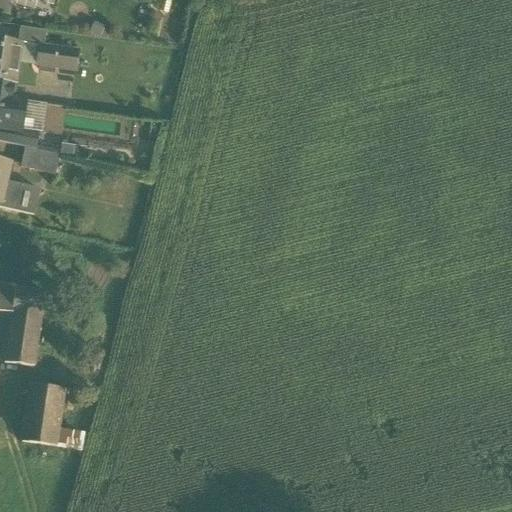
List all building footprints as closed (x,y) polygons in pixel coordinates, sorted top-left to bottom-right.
[(28,0),(36,2),(36,0),(0,0),(0,9),(6,11),(9,0),(28,0)] [(20,44),(43,46),(45,31),(23,28),(20,44)] [(0,83),(14,86),(20,44),(0,40),(0,83)] [(37,66),(74,72),(77,53),(40,48),(37,66)] [(0,99),(12,101),(14,86),(0,83),(0,99)] [(22,103),(12,101),(0,99),(0,128),(0,129),(18,132),(18,130),(22,103)] [(0,130),(0,143),(24,149),(34,151),(36,133),(18,130),(18,132),(0,129),(0,130)] [(57,155),(80,158),(82,147),(58,145),(57,155)] [(58,157),(34,151),(24,149),(20,167),(54,175),(58,157)] [(0,204),(5,181),(10,162),(0,159),(0,204)] [(23,185),(5,181),(0,204),(0,208),(17,212),(23,185)] [(33,215),(39,189),(23,185),(17,212),(33,215)] [(0,313),(10,315),(14,289),(0,286),(0,313)] [(45,293),(14,289),(10,315),(4,364),(34,368),(45,293)] [(20,443),(55,448),(63,390),(28,386),(20,443)]
